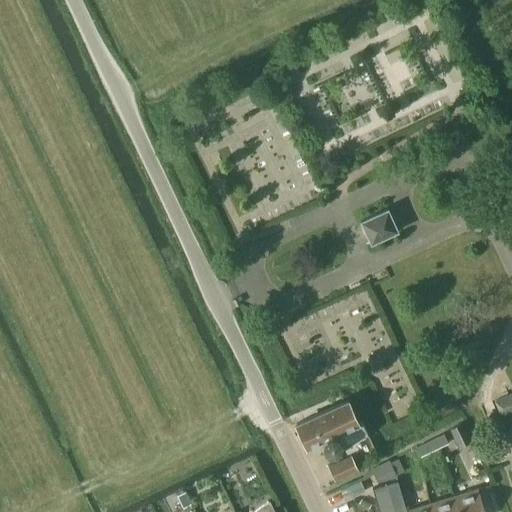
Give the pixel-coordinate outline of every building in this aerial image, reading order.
[(370,243),(398,231),(388,208),(360,220),(370,243)] [(501,416),(511,411),(511,393),(495,401),(501,416)] [(345,431),(343,430),(359,423),(349,400),(297,423),(308,446),(319,441),(319,443),(319,444),(319,446),(320,447),(320,448),(321,450),(322,452),(324,454),(327,455),(329,456),(331,457),(332,457),(334,457),(337,457),(339,456),(342,455),(344,454),(346,452),(347,450),(348,448),(349,446),(349,445),(349,443),(349,441),(349,440),(349,439),(349,438),(348,436),(347,433),(345,431)] [(462,422),(450,428),(459,447),(471,441),(462,422)] [(443,433),(430,439),(435,449),(448,443),(443,433)] [(430,439),(416,446),(420,456),(435,449),(430,439)] [(336,479),(358,469),(352,456),(330,466),(336,479)] [(397,459),(390,463),(396,475),(403,472),(397,459)] [(389,461),(373,469),(379,486),(397,477),(396,475),(390,463),(389,461)] [(400,487),(377,495),(381,511),(407,511),(407,510),(400,487)] [(484,511),(478,489),(454,496),(458,511),(484,511)] [(184,490),(176,493),(183,508),(185,507),(190,504),(184,490)] [(458,511),(454,496),(431,503),(433,511),(458,511)] [(275,511),(270,500),(269,501),(269,502),(267,503),(268,503),(263,506),(260,508),(256,511),(255,511),(275,511)] [(433,511),(431,503),(407,510),(407,511),(433,511)]
